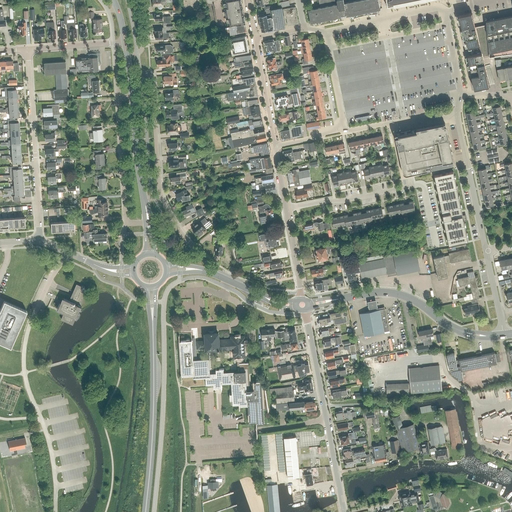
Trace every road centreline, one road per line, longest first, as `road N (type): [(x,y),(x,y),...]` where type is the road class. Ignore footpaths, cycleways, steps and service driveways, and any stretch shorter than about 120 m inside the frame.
road 1 (unclassified): [(67,252),(27,330),(23,363),(52,454),(55,511)]
road 2 (residential): [(39,241),(27,49)]
road 3 (tertiary): [(145,511),(152,330)]
road 4 (tertiary): [(503,335),(468,333),(400,294),(345,297)]
road 5 (residential): [(132,97),(118,97),(126,219),(144,222)]
road 6 (residential): [(160,196),(152,79),(130,76)]
road 7 (residential): [(285,208),(408,187),(407,179)]
road 8 (unclassified): [(196,443),(326,419)]
